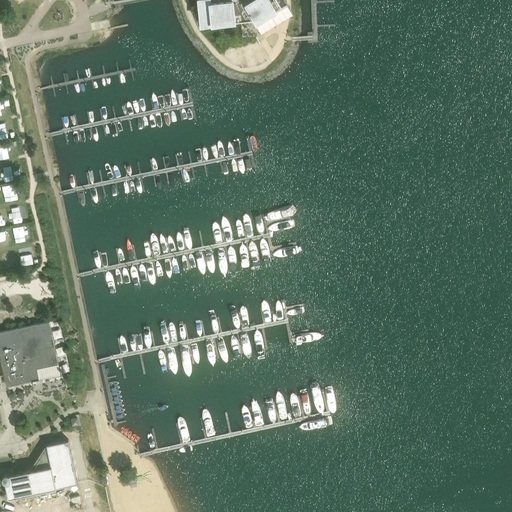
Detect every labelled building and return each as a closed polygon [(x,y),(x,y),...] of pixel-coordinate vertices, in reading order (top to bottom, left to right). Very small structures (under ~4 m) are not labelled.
[(257,18),(283,0),(199,0),(203,19),(204,19),(204,18),(215,17),(215,16),(218,16),(221,16),(221,15),(225,15),(227,15),(231,14),(233,13),(236,13),(237,18),(216,22),(216,23),(255,16),(257,18)] [(274,32),(282,30),(279,22),(272,25),(274,32)] [(0,135),(9,134),(8,126),(0,126),(0,135)] [(13,153),(11,142),(0,144),(2,155),(13,153)] [(19,207),(10,208),(12,222),(21,220),(19,207)] [(21,263),(32,262),(30,247),(19,248),(21,263)] [(58,363),(49,321),(49,320),(17,327),(20,337),(0,341),(0,349),(7,384),(8,384),(39,378),(37,367),(58,363)] [(78,481),(69,439),(68,439),(66,439),(52,442),(47,443),(48,448),(46,449),(34,468),(29,469),(10,473),(10,472),(9,472),(9,471),(8,471),(7,471),(6,471),(6,472),(5,472),(4,472),(4,473),(3,473),(3,474),(3,475),(3,476),(3,477),(3,478),(4,478),(4,479),(5,479),(9,496),(16,494),(76,481),(78,481)]
